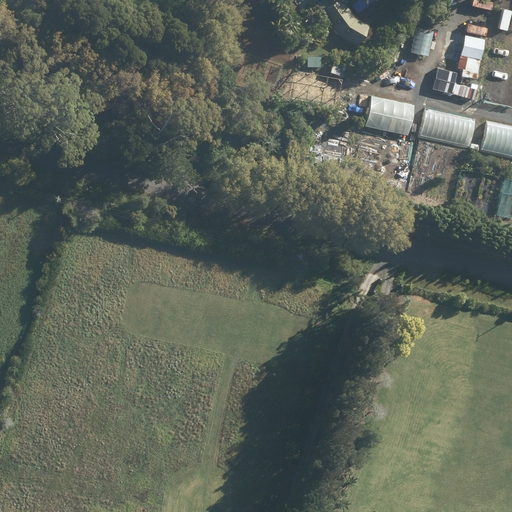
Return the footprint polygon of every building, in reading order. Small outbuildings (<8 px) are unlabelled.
[(321,0),(316,4),(338,35),(358,46),(370,27),(355,19),(343,1),(343,0),(321,0)] [(491,2),(478,0),(475,0),(474,7),(489,10),(491,2)] [(484,26),(465,24),(463,33),(483,35),(484,26)] [(461,77),(477,80),(485,40),(465,37),(461,56),(467,58),(465,71),(463,70),(461,77)] [(308,67),(321,68),(321,57),(307,57),(308,67)] [(345,68),(331,62),(327,74),(340,79),(345,68)] [(433,89),(474,100),(476,90),(454,84),(457,74),(438,69),(433,89)] [(365,125),(408,134),(414,104),(372,95),(365,125)] [(421,137),(468,147),(474,120),(426,110),(421,137)] [(483,149),(511,155),(511,128),(489,123),(483,149)]
